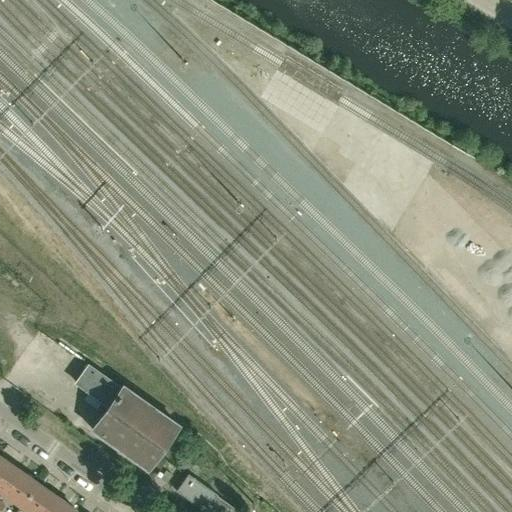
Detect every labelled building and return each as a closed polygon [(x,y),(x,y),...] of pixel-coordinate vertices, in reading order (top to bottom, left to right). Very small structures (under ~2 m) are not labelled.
[(155,461),(180,425),(122,384),(121,387),(88,364),(76,382),(109,405),(92,429),(147,468),(153,459),(155,461)] [(0,491),(2,493),(19,469),(0,455),(0,491)] [(21,506),(38,482),(19,469),(2,493),(21,506)] [(240,511),(219,497),(217,495),(217,494),(188,473),(176,490),(205,511),(206,510),(209,511),(240,511)] [(29,511),(45,511),(57,495),(38,482),(21,506),(29,511)] [(45,511),(74,511),(77,509),(57,495),(45,511)]
